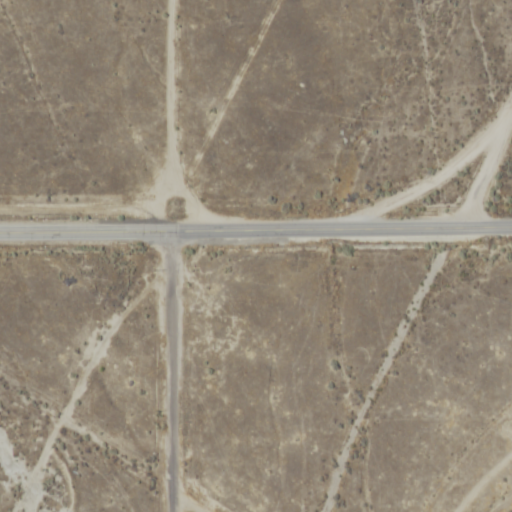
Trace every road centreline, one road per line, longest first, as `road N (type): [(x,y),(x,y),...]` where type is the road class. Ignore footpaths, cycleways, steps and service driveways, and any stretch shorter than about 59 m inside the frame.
road 1 (tertiary): [(0,235),(511,228)]
road 2 (track): [(376,511),(458,230)]
road 3 (residential): [(167,233),(171,511)]
road 4 (residential): [(205,511),(172,487),(70,467),(0,416)]
road 5 (residential): [(458,230),(511,101)]
